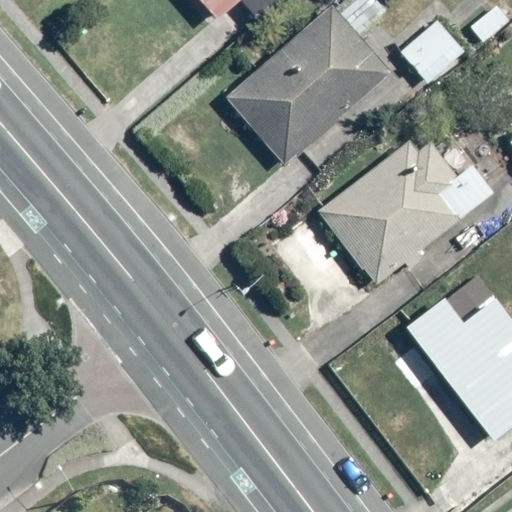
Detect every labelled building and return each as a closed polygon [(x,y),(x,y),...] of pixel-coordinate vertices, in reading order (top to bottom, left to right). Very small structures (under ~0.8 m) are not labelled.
[(193,0),(213,21),(237,0),(193,0)] [(342,0),(219,93),(273,165),(389,78),(372,56),(400,34),(374,0),(342,0)] [(462,53),(438,21),(395,53),(419,85),(462,53)] [(494,190),(467,157),(433,114),(419,126),(308,214),(286,232),(269,246),(289,271),(306,257),(313,266),(335,248),(342,257),(369,290),(494,190)] [(484,439),(511,417),(511,326),(488,295),(455,320),(436,295),(373,343),(403,383),(427,364),(484,439)]
